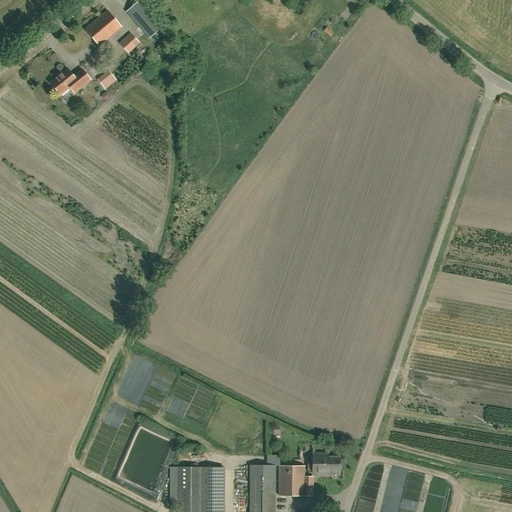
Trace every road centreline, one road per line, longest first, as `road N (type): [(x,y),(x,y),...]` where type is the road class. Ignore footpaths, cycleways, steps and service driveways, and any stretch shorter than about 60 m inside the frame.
road 1 (unclassified): [(340,511),(494,79)]
road 2 (unclassified): [(494,79),(393,0)]
